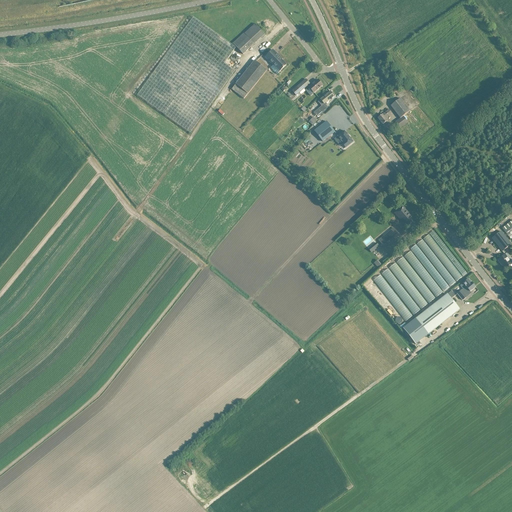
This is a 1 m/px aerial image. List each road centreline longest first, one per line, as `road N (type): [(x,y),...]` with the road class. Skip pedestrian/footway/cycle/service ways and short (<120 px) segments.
road 1 (unclassified): [(511,308),(379,140),(340,67)]
road 2 (unclassified): [(0,35),(211,0)]
